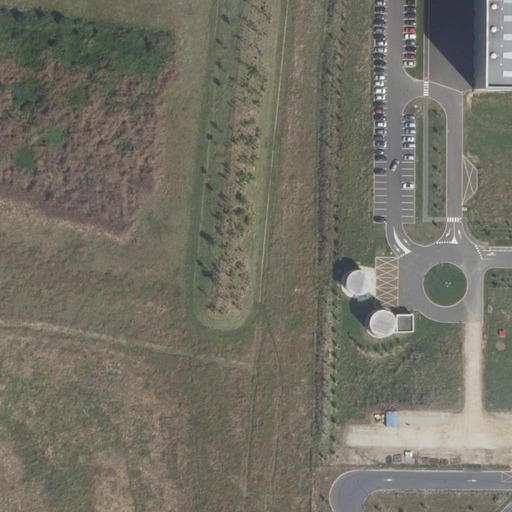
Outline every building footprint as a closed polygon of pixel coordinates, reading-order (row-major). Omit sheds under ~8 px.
[(511,0),(481,0),(481,86),(511,86),(511,0)] [(345,293),(368,293),(368,270),(345,270),(345,293)] [(370,332),(412,333),(412,311),(371,310),(370,332)] [(403,465),(403,448),(360,449),(360,465),(403,465)] [(457,466),(457,450),(408,449),(408,465),(457,466)] [(494,450),(494,466),(506,465),(506,450),(494,450)]
